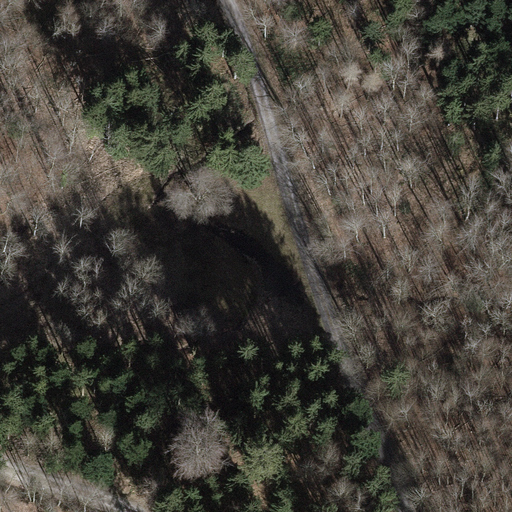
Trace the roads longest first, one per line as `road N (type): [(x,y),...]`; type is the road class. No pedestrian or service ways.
road 1 (track): [(226,0),(350,364),(398,479),(403,511)]
road 2 (track): [(282,161),(314,190),(397,318),(447,346),(511,363)]
road 3 (track): [(133,511),(0,465)]
